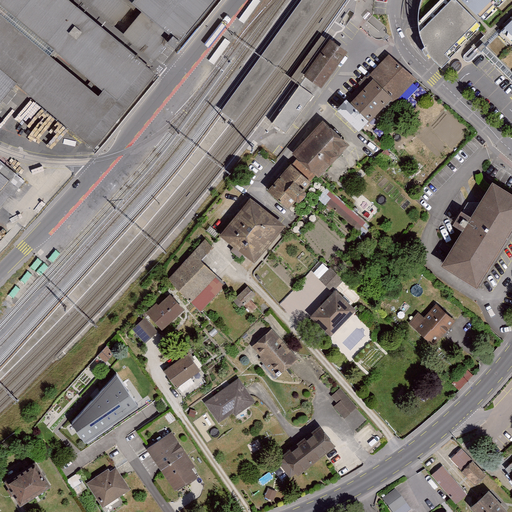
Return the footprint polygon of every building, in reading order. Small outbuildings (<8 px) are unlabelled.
[(94,147),(156,74),(67,0),(0,0),(0,107),(19,84),(94,147)] [(169,44),(175,49),(216,0),(79,0),(113,28),(132,5),(141,12),(122,34),(155,62),(169,44)] [(469,0),(423,0),(420,21),(425,38),(433,55),(447,67),(458,56),(454,53),(469,38),(485,51),(503,32),(488,19),(469,0)] [(469,0),(488,19),(507,0),(469,0)] [(511,22),(503,32),(485,51),(511,77),(511,22)] [(336,39),(309,74),(325,86),(352,51),(336,39)] [(347,94),(334,109),(363,136),(417,79),(391,55),(371,76),(375,79),(355,101),(347,94)] [(274,121),(287,131),(315,93),(302,84),(274,121)] [(326,122),(295,155),(299,159),(318,176),(321,179),(352,146),(326,122)] [(395,159),(386,150),(374,161),(384,171),(395,159)] [(299,159),(271,191),(292,209),(300,200),(305,204),(314,193),(311,190),(317,183),(314,181),(318,176),(299,159)] [(0,199),(14,183),(0,172),(0,199)] [(446,265),(483,288),(484,286),(511,241),(511,186),(497,178),(475,213),(465,207),(457,220),(469,228),(446,265)] [(328,206),(360,233),(367,225),(331,193),(329,196),(334,200),(328,206)] [(287,226),(253,198),(222,237),(256,264),(287,226)] [(206,241),(169,280),(201,314),(229,286),(203,261),(215,249),(206,241)] [(331,269),(320,280),(333,293),(344,281),(331,269)] [(257,296),(249,288),(237,299),(252,314),(258,308),(255,305),(256,303),(253,300),(257,296)] [(313,318),(334,337),(359,311),(338,291),(313,318)] [(159,304),(148,313),(164,331),(186,311),(172,295),(161,306),(159,304)] [(411,325),(436,347),(457,323),(438,306),(427,319),(421,314),(411,325)] [(134,330),(146,344),(158,333),(146,319),(134,330)] [(274,328),(253,347),(263,358),(260,360),(279,381),(302,360),(274,328)] [(108,347),(66,393),(79,410),(100,395),(87,377),(115,357),(108,347)] [(191,354),(166,371),(178,389),(203,371),(191,354)] [(459,389),(473,374),(466,368),(452,382),(459,389)] [(102,389),(117,411),(139,395),(124,374),(102,389)] [(239,380),(204,404),(219,425),(235,414),(236,418),(256,404),(239,380)] [(334,408),(343,419),(357,407),(342,389),(331,398),(337,405),(334,408)] [(280,465),(291,479),(299,473),(301,476),(338,447),(322,427),(285,457),(287,460),(280,465)] [(173,431),(147,449),(177,492),(193,481),(195,483),(201,479),(195,470),(199,467),(173,431)] [(461,449),(451,459),(478,486),(488,476),(461,449)] [(12,482),(27,504),(54,487),(40,465),(12,482)] [(442,466),(431,476),(458,504),(469,493),(442,466)] [(110,468),(88,483),(105,509),(133,490),(118,467),(112,471),(110,468)] [(266,497),(273,501),(277,494),(270,490),(266,497)] [(401,490),(383,501),(389,511),(412,511),(414,511),(401,490)] [(511,511),(511,509),(493,492),(476,509),(479,511),(511,511)]
